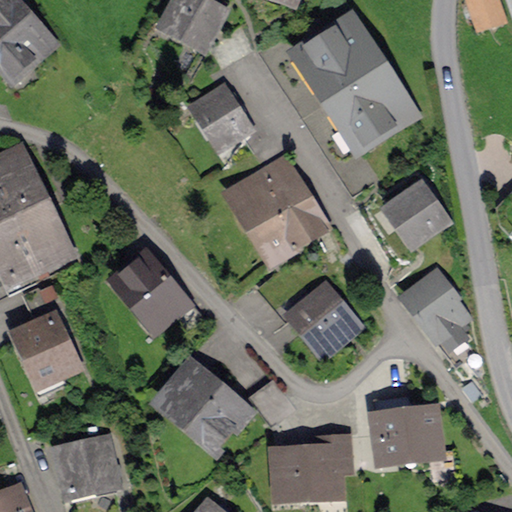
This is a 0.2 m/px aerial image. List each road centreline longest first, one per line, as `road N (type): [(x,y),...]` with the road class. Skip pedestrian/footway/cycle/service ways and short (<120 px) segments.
road 1 (residential): [(0,122),(79,158),(314,395),(333,394),(408,330)]
road 2 (residential): [(511,407),(451,96),(445,0)]
road 3 (residential): [(408,330),(249,61)]
road 4 (residential): [(408,330),(511,472)]
road 5 (residential): [(0,380),(52,511)]
